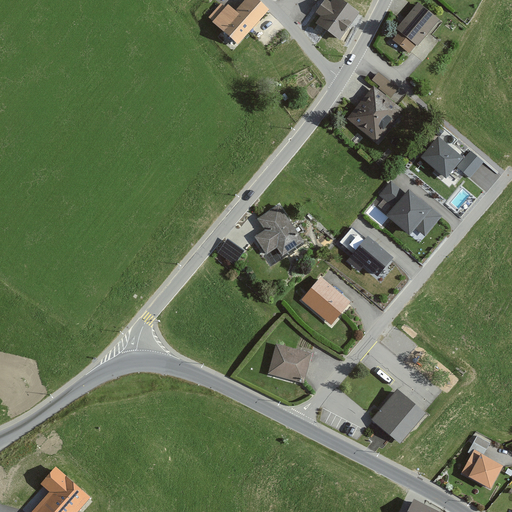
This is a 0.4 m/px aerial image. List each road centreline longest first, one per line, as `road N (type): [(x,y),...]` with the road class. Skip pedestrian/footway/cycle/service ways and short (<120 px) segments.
road 1 (residential): [(340,81),(142,326),(135,360)]
road 2 (residential): [(299,424),(511,174)]
road 3 (tertiary): [(462,511),(299,424)]
road 4 (tertiary): [(299,424),(170,364),(135,360)]
road 5 (tertiary): [(135,360),(0,438)]
